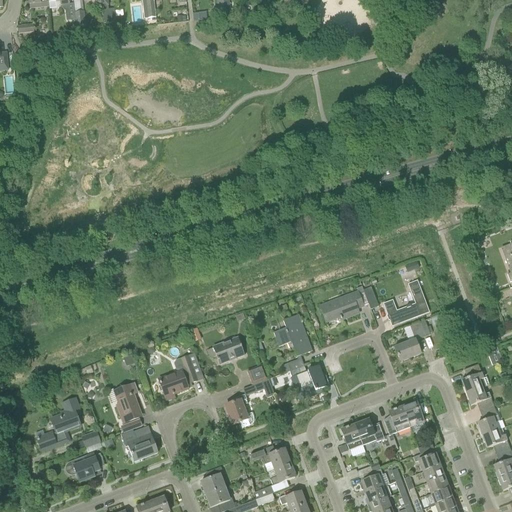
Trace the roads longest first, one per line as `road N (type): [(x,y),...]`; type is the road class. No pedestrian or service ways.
road 1 (secondary): [(511,139),(0,287)]
road 2 (secondary): [(0,296),(511,149)]
road 3 (residential): [(490,511),(442,387),(424,378),(392,390)]
road 4 (residential): [(339,511),(310,435),(315,420),(392,390)]
road 5 (residential): [(179,479),(161,424),(165,413),(201,402),(213,416)]
